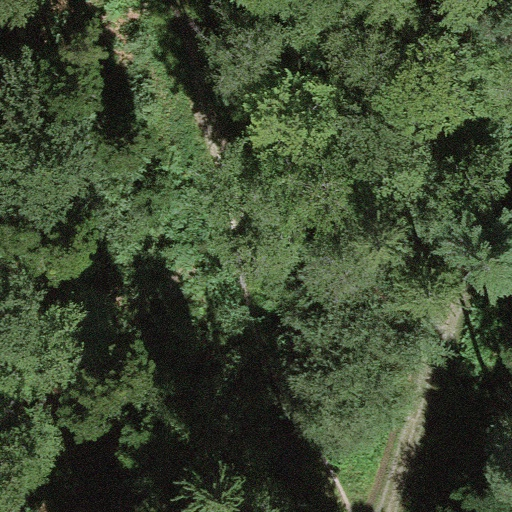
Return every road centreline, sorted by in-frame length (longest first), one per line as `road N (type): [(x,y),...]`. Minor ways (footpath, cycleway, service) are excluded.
road 1 (track): [(391,511),(307,417),(178,0)]
road 2 (track): [(391,511),(511,122)]
